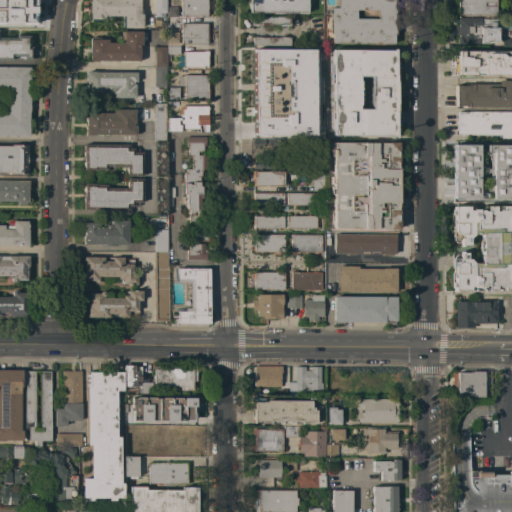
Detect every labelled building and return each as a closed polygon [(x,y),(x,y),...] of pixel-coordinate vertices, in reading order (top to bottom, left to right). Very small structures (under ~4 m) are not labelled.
[(0,0),(0,24),(34,24),(34,0),(0,0)] [(89,0),(139,0),(139,9),(141,9),(141,14),(141,28),(123,28),(123,27),(122,27),(121,16),(107,16),(107,19),(100,20),(98,21),(91,21),(89,19),(89,0)] [(153,0),(165,0),(165,13),(153,13),(153,0)] [(180,0),(206,0),(206,16),(181,16),(180,0)] [(306,0),(306,13),(248,12),(248,0),(306,0)] [(331,43),(331,34),(328,34),(329,9),(330,9),(330,8),(337,8),(337,0),(394,0),(394,34),(393,34),(393,44),(331,43)] [(495,0),(495,15),(457,15),(457,0),(495,0)] [(251,15),(251,16),(289,17),(289,18),(298,18),(298,26),(252,25),(252,28),(238,28),(238,15),(251,15)] [(311,16),(320,16),(321,27),(311,27),(311,16)] [(500,39),(497,39),(497,40),(498,40),(498,42),(486,42),(486,43),(480,43),(480,44),(456,44),(456,36),(454,36),(454,26),(457,26),(456,17),(480,18),(480,19),(496,19),(496,28),(497,28),(497,30),(500,30),(500,39)] [(207,23),(207,44),(180,44),(181,23),(207,23)] [(123,31),(141,31),(141,45),(139,45),(139,61),(97,61),(89,61),(89,39),(107,39),(107,42),(121,42),(121,31),(123,31)] [(177,33),(177,43),(167,43),(167,33),(177,33)] [(0,37),(16,38),(16,35),(29,35),(29,47),(31,47),(31,59),(22,59),(22,56),(12,56),(12,60),(0,60),(0,37)] [(321,35),(321,46),(311,46),(311,35),(321,35)] [(289,38),(289,46),(252,46),(252,38),(289,38)] [(169,55),(169,62),(166,62),(166,67),(164,67),(154,67),(154,47),(166,47),(166,54),(166,55),(169,55)] [(392,137),(392,135),(332,135),(332,120),(330,120),(330,111),(329,111),(329,102),(332,102),(332,83),(330,83),(330,74),(329,74),(329,65),(332,65),(332,50),(391,50),(392,49),(394,49),(394,82),(395,82),(394,137),(392,137)] [(253,50),(253,136),(312,136),(311,50),(253,50)] [(183,51),(202,51),(207,51),(207,56),(207,59),(208,59),(208,65),(207,65),(207,67),(182,67),(182,66),(176,66),(176,56),(183,56),(183,51)] [(511,51),(511,75),(507,75),(453,74),(453,72),(451,72),(451,65),(451,64),(450,63),(451,55),(454,53),(456,51),(511,51)] [(0,136),(0,66),(28,67),(28,137),(0,136)] [(164,67),(165,86),(154,87),(154,67),(164,67)] [(95,71),(95,72),(135,73),(135,82),(132,82),(132,84),(134,84),(134,95),(134,98),(115,98),(115,96),(113,96),(113,93),(86,93),(86,81),(85,81),(85,71),(95,71)] [(207,75),(207,79),(208,79),(208,83),(207,83),(207,98),(199,98),(199,100),(196,100),(196,98),(183,98),(184,86),(177,86),(177,76),(183,76),(183,75),(207,75)] [(511,107),(464,107),(460,107),(460,106),(455,106),(455,98),(453,98),(453,85),(467,86),(467,84),(497,84),(497,80),(511,80),(511,107)] [(167,91),(167,87),(178,87),(178,99),(169,98),(169,100),(167,100),(167,95),(165,94),(165,91),(167,91)] [(153,140),(153,104),(165,104),(165,140),(154,140),(153,140)] [(178,118),(179,108),(180,109),(180,105),(207,106),(207,107),(208,107),(208,109),(207,109),(207,114),(207,125),(207,132),(195,131),(195,129),(179,129),(179,131),(166,131),(166,118),(178,118)] [(115,110),(115,109),(134,110),(134,123),(132,123),(132,125),(135,126),(135,135),(94,134),(94,135),(84,135),(84,125),(85,125),(85,113),(98,114),(98,113),(112,113),(112,110),(115,110)] [(511,138),(499,138),(499,135),(467,134),(456,134),(456,112),(467,112),(467,111),(511,111),(511,138)] [(204,136),(205,146),(202,146),(202,154),(204,154),(205,170),(202,170),(202,172),(200,172),(200,179),(198,179),(198,186),(201,186),(202,212),(198,212),(198,215),(205,215),(206,234),(207,234),(207,241),(197,241),(197,244),(203,243),(203,250),(205,250),(205,258),(186,259),(186,250),(188,250),(188,241),(191,241),(191,230),(188,230),(188,209),(186,209),(186,193),(184,193),(183,172),(185,172),(185,169),(191,169),(191,155),(187,155),(187,146),(185,146),(185,137),(204,136)] [(154,140),(165,140),(166,140),(166,177),(154,177),(154,140)] [(397,143),(396,219),(398,219),(397,229),(332,228),(332,194),(329,194),(329,187),(332,187),(332,184),(329,184),(329,177),(332,177),(332,157),(330,157),(331,149),(332,142),(397,143)] [(0,145),(11,146),(11,145),(21,145),(21,144),(26,144),(25,174),(8,173),(8,172),(0,172),(0,145)] [(127,145),(127,148),(132,148),(132,149),(137,149),(137,152),(141,152),(141,176),(126,176),(126,166),(106,166),(106,169),(96,169),(96,170),(83,170),(83,157),(82,157),(82,144),(127,145)] [(477,198),(452,197),(453,144),(478,145),(477,198)] [(491,145),(511,145),(511,198),(490,198),(491,145)] [(323,171),(323,190),(311,190),(311,170),(323,171)] [(252,171),(282,171),(282,182),(285,182),(285,186),(253,186),(253,184),(251,184),(251,178),(253,178),(253,176),(252,176),(252,171)] [(96,184),(96,185),(105,185),(105,188),(126,189),(126,179),(141,179),(141,202),(137,202),(137,206),(127,206),(127,210),(82,209),(82,196),(83,196),(83,184),(96,184)] [(173,187),(173,197),(171,197),(171,212),(166,212),(167,215),(155,215),(154,179),(166,179),(167,187),(173,187)] [(0,180),(27,181),(27,189),(27,188),(27,202),(24,202),(24,204),(17,204),(17,202),(15,202),(15,201),(0,201),(0,180)] [(253,193),(282,193),(282,205),(276,205),(276,206),(274,206),(274,205),(261,205),(261,207),(259,207),(259,205),(253,205),(253,202),(251,202),(251,197),(253,197),(253,193)] [(285,193),(315,193),(315,205),(309,205),(309,206),(306,206),(306,205),(294,205),(294,206),(291,206),(291,205),(285,205),(285,193)] [(511,206),(511,291),(497,291),(497,285),(494,285),(493,291),(482,291),(480,288),(480,286),(477,286),(477,288),(472,288),(472,287),(471,287),(472,289),(470,291),(453,291),(453,290),(453,287),(451,287),(451,252),(452,252),(452,245),(451,245),(451,210),(452,210),(452,207),(452,206),(469,206),(471,208),(471,209),(477,209),(477,211),(479,211),(479,210),(480,209),(482,206),(493,206),(493,211),(497,211),(497,206),(511,206)] [(315,228),(286,228),(285,216),(291,216),(291,214),(294,214),(294,216),(306,216),(306,214),(309,214),(309,216),(315,216),(315,228)] [(282,216),(282,228),(253,228),(253,216),(282,216)] [(27,246),(0,245),(0,225),(3,225),(3,226),(12,226),(12,220),(26,221),(26,223),(27,225),(27,229),(27,246)] [(127,244),(107,244),(107,246),(99,246),(99,244),(82,244),(82,235),(84,235),(84,222),(96,222),(96,226),(102,226),(102,224),(108,224),(108,220),(127,220),(127,244)] [(153,252),(153,229),(166,229),(166,252),(153,252)] [(253,251),(252,251),(252,245),(253,245),(253,234),(283,235),(283,252),(279,252),(279,253),(274,253),(274,252),(253,251)] [(394,234),(394,254),(333,253),(333,234),(394,234)] [(290,235),(320,235),(320,252),(316,252),(316,254),(311,254),(311,252),(298,252),(298,253),(290,253),(290,252),(290,235)] [(167,320),(153,320),(153,252),(166,252),(166,267),(167,267),(167,320)] [(27,266),(26,266),(26,280),(16,280),(15,281),(14,282),(12,282),(11,281),(10,280),(10,279),(11,277),(12,277),(12,276),(0,275),(0,256),(27,256),(27,266)] [(94,257),(122,257),(122,259),(133,259),(132,275),(136,275),(136,284),(122,284),(119,284),(112,277),(97,276),(97,278),(98,278),(99,281),(97,283),(94,283),(94,281),(84,280),(84,267),(83,267),(83,257),(94,257)] [(356,266),(356,268),(381,269),(381,268),(395,268),(395,292),(337,291),(337,266),(356,266)] [(177,311),(184,311),(184,308),(189,308),(189,282),(176,282),(176,281),(174,281),(174,278),(176,278),(176,268),(208,269),(208,324),(177,324),(177,311)] [(283,272),(283,290),(253,289),(253,272),(283,272)] [(320,273),(319,290),(290,289),(290,272),(320,273)] [(0,296),(9,297),(11,294),(11,292),(11,291),(12,290),(14,290),(15,290),(16,291),(17,293),(29,293),(28,317),(7,316),(5,315),(5,314),(0,313),(0,296)] [(98,293),(99,292),(101,291),(102,291),(104,293),(104,294),(104,296),(102,297),(102,298),(122,298),(122,296),(127,296),(127,291),(141,291),(141,300),(137,300),(136,311),(127,311),(127,318),(116,317),(116,314),(108,313),(108,317),(87,317),(87,307),(88,307),(89,293),(98,293)] [(281,294),(281,304),(280,304),(280,319),(265,319),(265,316),(256,316),(256,311),(251,311),(251,299),(255,300),(255,294),(281,294)] [(300,295),(300,307),(284,307),(284,295),(300,295)] [(322,316),(317,316),(317,320),(307,320),(307,316),(302,316),(302,300),(310,300),(310,295),(322,295),(322,316)] [(395,297),(395,322),(332,322),(332,296),(395,297)] [(454,301),(454,328),(473,328),(473,323),(496,323),(496,301),(454,301)] [(133,365),(133,367),(140,367),(139,381),(138,381),(138,387),(123,387),(123,365),(133,365)] [(195,367),(195,381),(192,381),(192,390),(179,390),(179,387),(153,386),(153,366),(195,367)] [(280,366),(280,376),(279,376),(279,386),(253,386),(253,366),(280,366)] [(319,383),(321,383),(320,389),(311,389),(311,391),(303,391),(300,391),(300,393),(295,393),(295,391),(294,391),(294,395),(288,395),(288,382),(294,382),(294,366),(304,366),(304,371),(310,371),(310,366),(319,367),(319,383)] [(0,369),(21,370),(21,387),(19,387),(19,430),(21,430),(21,440),(0,440),(0,369)] [(73,370),(73,371),(80,371),(80,403),(81,403),(81,421),(65,420),(65,425),(58,425),(57,426),(54,426),(54,408),(61,408),(61,371),(69,371),(69,369),(73,370)] [(50,371),(50,441),(40,440),(40,446),(34,446),(34,441),(22,440),(23,371),(50,371)] [(482,396),(468,396),(468,395),(459,395),(459,396),(455,396),(455,371),(459,371),(459,373),(470,373),(472,371),(482,371),(482,396)] [(122,372),(122,391),(115,391),(115,437),(119,437),(119,483),(122,483),(122,498),(114,498),(114,500),(107,500),(107,498),(92,498),(92,500),(85,500),(85,497),(81,497),(81,486),(78,486),(78,446),(85,446),(85,386),(88,386),(88,372),(122,372)] [(151,382),(151,394),(139,393),(139,389),(140,389),(140,382),(151,382)] [(122,394),(138,395),(138,406),(127,406),(127,402),(122,402),(122,394)] [(397,397),(397,423),(357,423),(357,398),(397,397)] [(253,410),(252,410),(252,402),(266,402),(266,400),(308,400),(308,398),(313,398),(313,410),(315,410),(315,423),(300,423),(300,421),(293,421),(293,423),(289,423),(289,421),(281,421),(281,423),(277,423),(277,421),(270,421),(270,423),(253,423),(253,410)] [(185,401),(185,399),(190,399),(189,407),(186,407),(186,416),(190,416),(190,423),(185,423),(185,422),(155,422),(155,401),(185,401)] [(334,407),(335,409),(340,409),(340,424),(327,424),(326,407),(334,407)] [(140,409),(140,415),(142,415),(142,418),(140,418),(140,424),(124,423),(124,409),(140,409)] [(135,426),(135,437),(123,437),(124,425),(135,426)] [(283,426),(297,426),(297,437),(283,437),(283,426)] [(384,427),(384,431),(397,431),(397,449),(384,449),(384,453),(366,453),(366,451),(361,451),(361,429),(365,429),(365,427),(384,427)] [(298,430),(324,431),(324,444),(328,444),(329,428),(343,429),(343,440),(339,440),(339,445),(337,445),(337,458),(324,458),(324,457),(302,456),(302,452),(297,452),(298,430)] [(281,429),(281,451),(254,451),(254,429),(281,429)] [(192,431),(192,435),(196,435),(196,450),(192,450),(192,454),(167,453),(167,431),(192,431)] [(80,433),(80,446),(55,446),(55,433),(80,433)] [(131,440),(150,440),(149,453),(131,453),(131,440)] [(0,445),(10,445),(9,458),(4,458),(4,457),(0,456),(0,445)] [(51,454),(52,452),(57,454),(57,453),(62,456),(60,460),(65,468),(69,466),(73,472),(70,475),(76,475),(75,501),(54,499),(55,485),(56,485),(57,486),(57,479),(53,471),(51,468),(47,466),(42,464),(36,462),(35,464),(34,465),(33,466),(32,466),(30,466),(29,466),(28,465),(27,464),(27,460),(28,459),(22,456),(23,450),(26,447),(31,446),(51,454)] [(22,448),(21,459),(11,459),(11,447),(22,448)] [(74,447),(75,456),(75,458),(74,458),(73,459),(72,459),(70,459),(68,458),(68,456),(67,454),(67,453),(60,451),(60,447),(74,447)] [(137,456),(137,476),(135,476),(135,479),(127,479),(127,476),(122,476),(122,456),(137,456)] [(280,460),(279,477),(257,477),(257,459),(280,460)] [(398,480),(380,480),(380,471),(372,471),(372,461),(388,461),(388,462),(392,462),(392,459),(398,459),(398,480)] [(148,462),(186,462),(186,484),(148,484),(148,462)] [(18,469),(18,470),(38,470),(37,485),(29,485),(29,486),(25,486),(25,487),(12,487),(12,469),(18,469)] [(317,471),(317,469),(323,469),(324,487),(297,488),(297,483),(294,483),(294,476),(297,476),(297,472),(317,471)] [(0,471),(3,471),(5,470),(8,470),(10,472),(10,484),(8,484),(8,491),(17,492),(17,494),(18,495),(18,500),(17,500),(16,500),(15,502),(14,504),(0,504),(0,471)] [(468,471),(490,471),(490,475),(507,475),(507,472),(511,471),(511,511),(450,511),(450,471),(468,471)] [(396,486),(396,511),(372,511),(372,486),(396,486)] [(144,487),(144,490),(181,490),(181,487),(196,487),(196,500),(198,500),(198,511),(129,511),(129,487),(144,487)] [(295,490),(295,498),(297,498),(296,505),(294,505),(294,511),(254,511),(254,489),(295,490)] [(351,491),(350,511),(331,511),(331,490),(351,491)]
